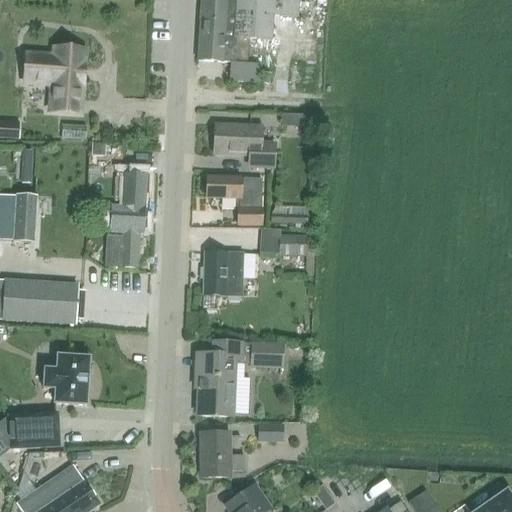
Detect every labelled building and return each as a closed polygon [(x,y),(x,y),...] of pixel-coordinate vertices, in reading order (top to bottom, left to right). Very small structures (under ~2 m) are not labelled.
[(200,0),(197,62),(230,64),(229,83),(260,85),(262,56),(248,55),(249,41),(272,43),(273,18),(298,20),(298,17),(298,0),(200,0)] [(82,66),(82,53),(53,50),(52,60),(24,58),(23,84),(52,87),(51,113),(79,116),(80,88),(84,88),(85,67),(82,66)] [(295,132),(299,128),(304,128),(305,121),(296,121),(295,119),(290,119),(289,120),(276,120),(275,127),(286,128),(290,132),(295,132)] [(262,144),(263,128),(215,126),(214,155),(250,157),(250,169),(266,169),(275,169),(276,144),(262,144)] [(106,147),(93,146),(93,157),(106,157),(106,147)] [(115,179),(114,202),(122,202),(122,208),(144,209),(146,177),(124,176),(124,179),(115,179)] [(261,209),(262,180),(207,179),(206,199),(239,200),(239,209),(238,209),(237,227),(261,228),(262,209),(261,209)] [(0,241),(13,242),(33,244),(35,198),(16,197),(0,196),(0,241)] [(136,268),(138,235),(122,234),(120,267),(136,268)] [(307,237),(279,236),(279,257),(307,257),(314,257),(314,237),(307,237)] [(203,294),(203,310),(217,311),(217,295),(228,295),(228,300),(240,300),(240,295),(242,295),(242,289),(243,254),(204,254),(203,289),(203,294)] [(76,286),(3,282),(0,281),(0,321),(74,326),(76,286)] [(252,345),(242,345),(213,343),(211,359),(198,359),(196,415),(230,417),(231,399),(243,400),(244,380),(231,380),(232,365),(250,366),(249,369),(283,371),(284,345),(252,344),(252,345)] [(53,405),(86,407),(87,390),(88,375),(89,359),(56,357),(55,371),(43,370),(42,390),(54,391),(53,405)] [(8,418),(0,424),(0,457),(11,450),(58,448),(57,416),(8,418)] [(258,427),(258,443),(282,443),(282,427),(258,427)] [(228,471),(244,470),(242,454),(228,455),(226,433),(197,435),(201,477),(229,475),(228,471)] [(72,467),(16,506),(20,511),(89,511),(99,506),(72,467)] [(268,511),(271,510),(255,487),(228,505),(232,511),(268,511)] [(511,511),(511,503),(511,504),(506,495),(487,508),(483,503),(470,511),(511,511)]
